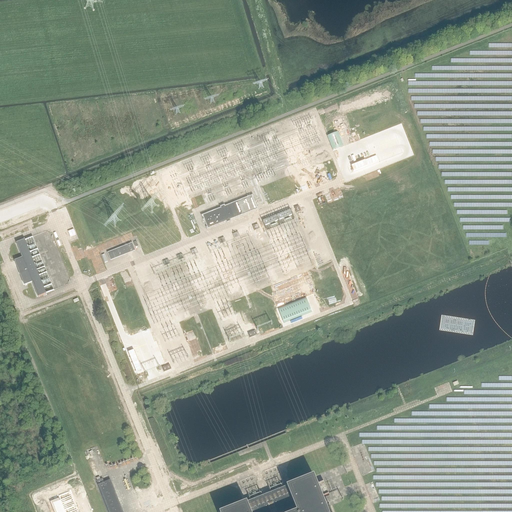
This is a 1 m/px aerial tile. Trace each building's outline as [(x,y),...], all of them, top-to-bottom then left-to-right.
[(318,175),(327,171),(323,163),(314,167),(318,175)] [(221,207),(221,209),(203,216),(207,228),(226,221),(227,222),(230,221),(229,220),(257,209),(252,196),(224,207),(224,206),(221,207)] [(263,221),(266,231),(294,220),(290,210),(263,221)] [(25,240),(24,239),(24,240),(16,243),(22,258),(14,261),(24,285),(32,282),(38,297),(46,294),(46,295),(47,295),(46,293),(44,287),(39,275),(37,270),(32,257),(30,252),(25,240)] [(107,253),(110,261),(135,251),(132,243),(107,253)] [(328,511),(322,497),(328,494),(323,483),(318,485),(314,477),(314,476),(287,486),(246,503),(222,511),(328,511)] [(102,478),(96,481),(108,511),(122,511),(110,480),(104,483),(102,478)] [(60,500),(53,503),(56,511),(64,511),(64,510),(60,500)]
